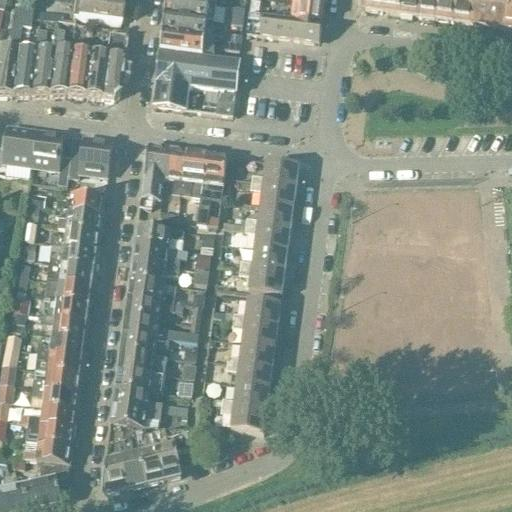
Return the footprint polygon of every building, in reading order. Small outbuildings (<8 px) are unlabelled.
[(122,11),(123,0),(75,0),(75,5),(122,11)] [(215,10),(215,0),(167,0),(167,3),(215,10)] [(324,10),(325,0),(292,0),(292,5),(324,10)] [(382,0),(365,0),(363,15),(380,17),(382,0)] [(382,0),(380,17),(398,19),(400,0),(382,0)] [(415,22),(418,0),(400,0),(398,19),(415,22)] [(433,24),(436,0),(418,0),(415,22),(433,24)] [(451,26),(455,0),(436,0),(433,24),(451,26)] [(470,29),(474,0),(455,0),(451,26),(470,29)] [(488,31),(492,0),(474,0),(470,29),(488,31)] [(492,0),(488,31),(506,34),(510,0),(492,0)] [(212,28),(215,10),(167,3),(165,22),(212,28)] [(119,29),(122,11),(75,5),(72,23),(119,29)] [(251,5),(249,19),(258,21),(259,7),(251,5)] [(321,29),(324,10),(292,5),(291,17),(277,16),(276,23),(321,29)] [(16,58),(17,52),(18,45),(18,44),(20,32),(29,33),(30,23),(31,16),(13,13),(11,33),(7,55),(0,53),(0,102),(10,102),(16,58)] [(259,41),(261,21),(258,21),(249,19),(246,39),(259,41)] [(321,29),(276,23),(265,21),(261,21),(259,41),(314,48),(319,44),(321,29)] [(210,46),(212,28),(165,22),(162,39),(210,46)] [(64,101),(70,54),(60,53),(63,35),(61,35),(62,27),(56,26),(52,52),(51,58),(46,101),(64,101)] [(125,35),(109,33),(108,39),(124,42),(125,35)] [(46,101),(51,58),(52,52),(43,51),(46,35),(38,34),(35,54),(34,61),(28,102),(46,101)] [(241,42),(241,40),(228,38),(226,48),(240,50),(241,42)] [(124,42),(108,39),(105,59),(99,105),(111,106),(118,101),(126,42),(124,42)] [(214,64),(216,54),(217,47),(210,46),(162,39),(160,57),(207,63),(214,64)] [(239,57),(240,50),(226,48),(217,47),(216,54),(239,57)] [(28,102),(34,61),(35,54),(17,52),(16,58),(10,102),(28,102)] [(81,102),(87,57),(70,54),(64,101),(64,100),(81,102)] [(99,105),(105,59),(87,57),(81,102),(99,105)] [(232,122),(239,67),(214,64),(207,63),(160,57),(153,112),(185,116),(189,93),(218,97),(214,120),(232,122)] [(31,172),(35,138),(7,135),(3,168),(31,172)] [(59,176),(63,142),(35,138),(31,172),(59,176)] [(107,182),(112,149),(83,145),(79,178),(107,182)] [(161,207),(163,185),(168,154),(151,152),(147,155),(141,205),(140,213),(151,215),(152,206),(161,207)] [(182,201),(187,157),(168,154),(163,185),(173,186),(172,200),(182,201)] [(203,190),(207,159),(187,157),(182,201),(192,202),(194,189),(203,190)] [(223,193),(227,162),(207,159),(203,190),(201,204),(211,205),(213,191),(223,193)] [(296,193),(299,172),(266,167),(264,182),(252,181),(251,187),(296,193)] [(293,215),(296,193),(251,187),(250,195),(262,197),(260,211),(293,215)] [(104,203),(71,199),(70,208),(57,207),(56,215),(102,221),(104,203)] [(209,222),(211,205),(201,204),(200,215),(197,230),(211,232),(213,223),(209,222)] [(178,229),(179,222),(181,207),(175,206),(174,219),(159,217),(159,219),(158,227),(168,228),(178,229)] [(290,236),(293,215),(260,211),(258,225),(246,223),(246,230),(290,236)] [(36,231),(38,219),(39,213),(31,212),(29,230),(36,231)] [(100,239),(102,221),(56,215),(54,224),(60,225),(58,234),(66,235),(100,239)] [(232,236),(233,229),(224,228),(223,235),(232,236)] [(287,258),(290,236),(246,230),(245,238),(256,239),(254,253),(287,258)] [(34,248),(35,239),(45,240),(46,233),(28,231),(26,247),(34,248)] [(181,247),(183,238),(137,232),(134,251),(169,256),(170,246),(181,247)] [(97,257),(100,239),(66,235),(64,244),(52,242),(51,251),(97,257)] [(202,241),(201,251),(211,253),(212,242),(202,241)] [(35,249),(25,248),(23,264),(33,265),(35,249)] [(95,275),(97,257),(51,251),(49,269),(50,269),(95,275)] [(168,264),(169,256),(134,251),(132,268),(178,274),(179,265),(168,264)] [(285,279),(287,258),(254,253),(252,268),(241,266),(240,273),(285,279)] [(198,259),(196,271),(209,273),(210,261),(198,259)] [(177,282),(178,274),(132,268),(130,286),(165,290),(166,281),(177,282)] [(93,293),(95,275),(50,269),(47,287),(93,293)] [(282,302),(285,279),(240,273),(239,281),(250,282),(248,297),(282,302)] [(195,276),(193,289),(206,290),(208,278),(195,276)] [(26,298),(28,285),(19,283),(17,296),(26,298)] [(164,300),(165,290),(130,286),(127,304),(174,310),(175,309),(175,302),(164,300)] [(90,310),(93,293),(47,287),(45,304),(90,310)] [(204,305),(205,300),(194,298),(193,304),(192,313),(194,313),(202,315),(204,305)] [(16,304),(14,319),(26,321),(27,321),(29,306),(16,304)] [(88,329),(90,310),(45,304),(43,323),(88,329)] [(182,320),(183,310),(175,309),(174,310),(127,304),(125,322),(160,327),(161,317),(172,318),(182,320)] [(277,332),(280,310),(247,305),(245,320),(226,318),(213,317),(213,323),(229,325),(277,332)] [(200,326),(202,315),(194,313),(191,331),(200,332),(200,326)] [(24,331),(26,321),(13,319),(12,329),(24,331)] [(159,335),(160,327),(125,322),(123,340),(170,346),(197,349),(198,340),(190,339),(159,335)] [(85,346),(88,329),(43,323),(41,331),(52,332),(51,342),(85,346)] [(275,353),(277,332),(229,325),(228,333),(232,333),(244,334),(242,349),(275,353)] [(198,340),(200,332),(191,331),(190,339),(198,340)] [(169,354),(170,346),(123,340),(120,357),(155,362),(157,353),(169,354)] [(18,356),(20,345),(9,342),(6,354),(18,356)] [(83,364),(85,346),(51,342),(50,351),(39,350),(38,358),(83,364)] [(275,353),(242,349),(240,363),(228,361),(227,368),(272,374),(275,353)] [(14,374),(18,356),(6,354),(3,372),(14,374)] [(154,371),(155,362),(120,357),(117,379),(163,385),(164,376),(165,373),(154,371)] [(81,381),(83,364),(38,358),(36,375),(47,376),(81,381)] [(269,396),(272,374),(227,368),(226,376),(238,377),(236,391),(269,396)] [(13,385),(14,374),(3,372),(0,390),(13,393),(13,385)] [(79,399),(81,381),(47,376),(46,387),(33,386),(32,392),(79,399)] [(192,387),(193,377),(184,376),(183,386),(192,387)] [(162,397),(163,386),(163,385),(117,379),(115,395),(150,400),(150,395),(162,397)] [(12,408),(14,393),(13,393),(0,390),(0,406),(10,408),(12,408)] [(266,417),(269,396),(236,391),(234,406),(222,404),(222,411),(266,417)] [(76,416),(79,399),(32,392),(31,402),(43,403),(42,412),(76,416)] [(149,408),(150,400),(115,395),(113,412),(161,418),(187,421),(188,413),(162,409),(149,408)] [(0,424),(7,425),(10,408),(0,406),(0,424)] [(263,440),(266,417),(222,411),(221,418),(232,420),(230,435),(263,440)] [(74,434),(76,416),(42,412),(41,422),(29,421),(28,428),(74,434)] [(160,426),(161,418),(113,412),(110,432),(123,434),(144,437),(146,424),(160,426)] [(186,430),(187,421),(177,420),(176,429),(186,430)] [(71,453),(74,434),(28,428),(27,438),(38,439),(37,448),(71,453)] [(121,447),(123,434),(110,432),(108,450),(116,448),(121,447)] [(180,482),(176,458),(174,449),(168,450),(165,436),(153,439),(163,486),(180,482)] [(187,437),(184,437),(165,436),(168,450),(174,449),(176,458),(189,455),(187,437)] [(163,486),(153,439),(144,441),(147,453),(137,455),(145,491),(163,486)] [(145,491),(137,455),(128,457),(125,446),(121,447),(116,448),(126,495),(145,491)] [(69,471),(71,453),(37,448),(36,457),(24,456),(23,465),(25,465),(41,468),(69,471)] [(126,495),(116,448),(108,450),(102,495),(107,500),(126,495)] [(24,473),(25,465),(23,465),(13,464),(13,470),(13,471),(13,472),(14,472),(24,473)] [(54,511),(61,511),(56,486),(67,483),(69,471),(41,468),(39,489),(22,492),(26,511),(54,511)] [(0,511),(26,511),(22,492),(0,497),(0,511)]
